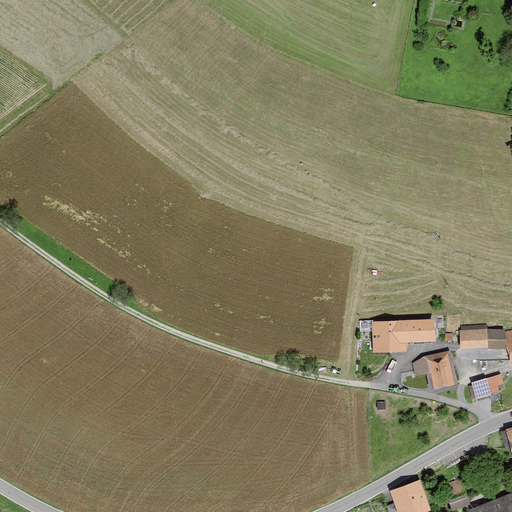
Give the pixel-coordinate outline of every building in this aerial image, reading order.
[(436,318),(372,322),(373,353),(408,351),(407,342),(437,340),(436,318)] [(505,327),(460,330),(461,347),(506,345),(506,331),(505,327)] [(422,354),(411,362),(414,375),(427,373),(432,389),(457,383),(449,348),(422,354)] [(501,373),(472,380),(477,397),(506,390),(501,373)] [(460,479),(443,486),(452,511),(470,506),(460,479)] [(421,480),(392,492),(400,511),(434,511),(421,480)] [(511,511),(511,494),(472,511),(511,511)]
